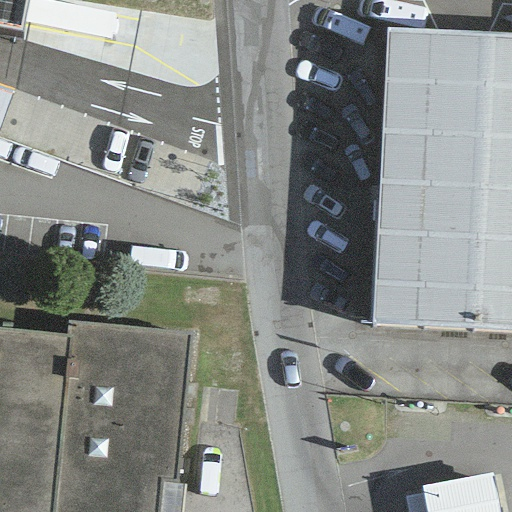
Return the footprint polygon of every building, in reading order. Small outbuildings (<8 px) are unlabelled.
[(0,0),(0,27),(19,33),(25,0),(0,0)] [(511,36),(390,31),(374,326),(511,333),(511,36)] [(68,342),(0,335),(0,511),(157,511),(161,483),(176,484),(192,339),(72,328),(68,342)] [(497,511),(491,480),(422,492),(425,511),(497,511)] [(176,484),(161,483),(157,511),(181,511),(184,488),(176,484)]
